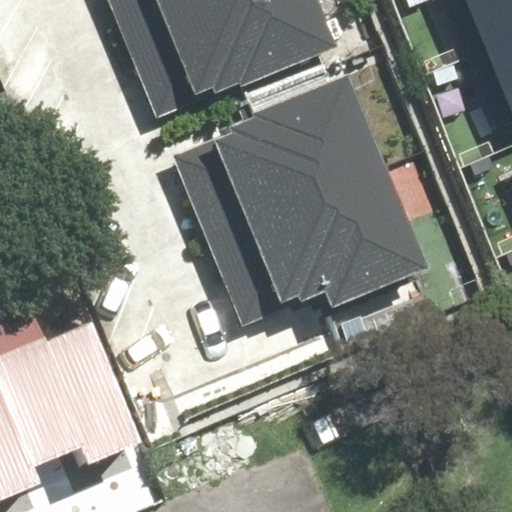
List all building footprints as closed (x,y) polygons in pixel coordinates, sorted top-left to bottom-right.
[(122,0),(132,23),(190,0),(122,0)] [(211,90),(214,99),(309,61),(283,0),(190,0),(132,23),(165,103),(182,96),(185,101),(211,90)] [(511,0),(442,0),(469,67),(511,50),(511,0)] [(511,50),(469,67),(500,143),(511,137),(511,50)] [(191,157),(223,237),(361,181),(323,88),(229,126),(232,133),(205,143),(208,150),(191,157)] [(302,304),(305,312),(399,274),(361,181),(223,237),(256,316),(273,309),(275,314),(302,304)] [(3,324),(0,324),(0,501),(133,448),(86,335),(19,363),(3,324)]
